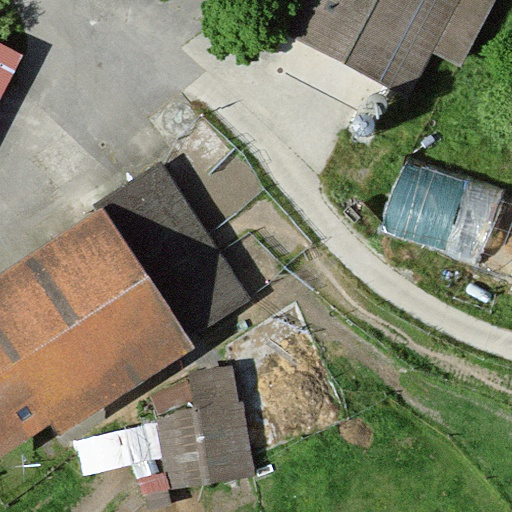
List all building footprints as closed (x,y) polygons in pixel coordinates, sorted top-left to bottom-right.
[(484,0),(312,0),(294,33),(405,92),(430,45),(454,57),(484,0)] [(0,85),(12,63),(0,56),(0,85)] [(511,269),(511,183),(410,147),(382,222),(511,269)] [(0,448),(236,292),(162,181),(0,289),(0,448)] [(145,485),(257,467),(240,359),(155,372),(161,414),(80,426),(86,464),(140,456),(145,485)]
